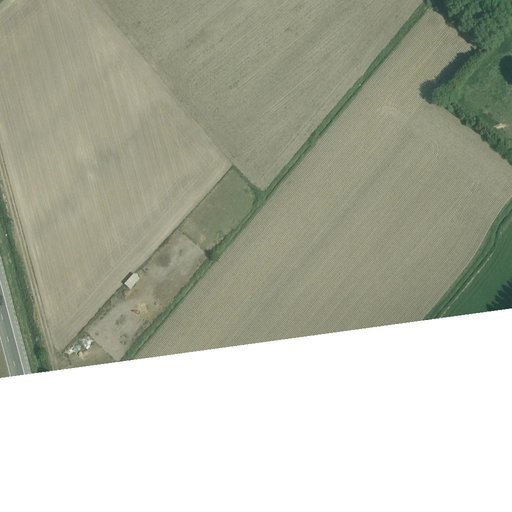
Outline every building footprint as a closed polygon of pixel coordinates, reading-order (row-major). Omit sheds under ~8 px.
[(109,22),(103,28),(109,35),(115,29),(109,22)] [(90,160),(82,166),(87,172),(94,166),(90,160)] [(87,182),(92,187),(99,181),(94,176),(87,182)] [(80,187),(67,197),(71,202),(84,192),(80,187)] [(87,255),(92,259),(99,252),(94,248),(87,255)] [(134,275),(125,286),(130,291),(140,280),(134,275)]
